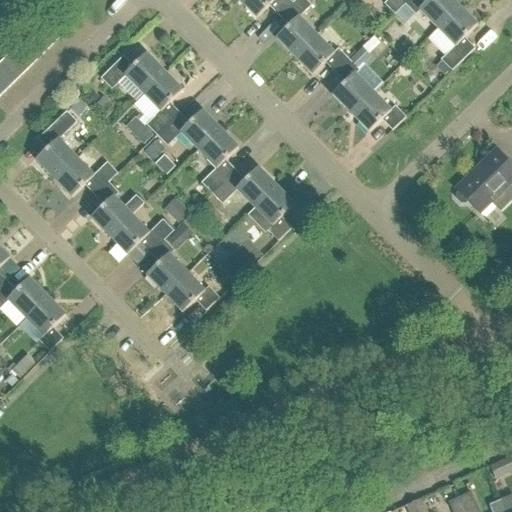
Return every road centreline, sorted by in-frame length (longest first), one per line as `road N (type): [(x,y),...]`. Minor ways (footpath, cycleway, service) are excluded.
road 1 (unclassified): [(96,511),(500,341)]
road 2 (residential): [(375,211),(157,0)]
road 3 (residential): [(163,357),(0,186)]
road 4 (residential): [(375,211),(511,74)]
road 5 (residential): [(500,341),(375,211)]
